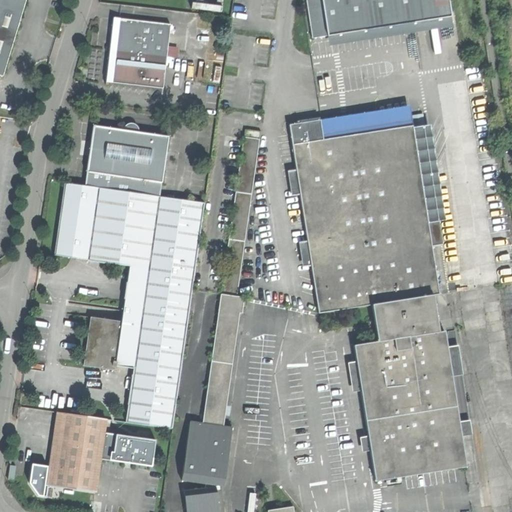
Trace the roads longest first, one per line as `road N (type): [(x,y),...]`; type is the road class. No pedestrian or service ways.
road 1 (unclassified): [(84,0),(49,122),(18,293)]
road 2 (unknown): [(428,89),(437,91),(479,293)]
road 3 (unknown): [(273,133),(246,121),(231,128),(208,275)]
